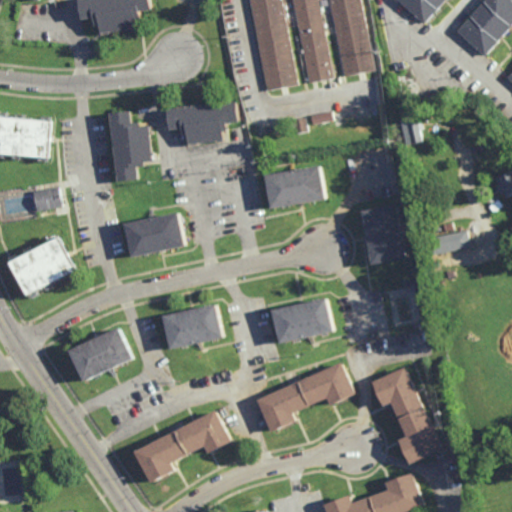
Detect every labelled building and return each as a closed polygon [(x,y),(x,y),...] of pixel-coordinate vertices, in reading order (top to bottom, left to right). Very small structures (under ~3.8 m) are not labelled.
[(146,21),(141,21),(142,29),(107,35),(105,27),(100,28),(99,19),(88,21),(85,0),(155,0),(157,11),(145,13),(146,21)] [(362,0),(376,72),(345,77),(330,0),(319,0),(335,80),(309,84),(297,12),(299,11),(296,0),(286,0),(302,86),(272,91),(255,0),(362,0)] [(450,0),(427,25),(400,0),(450,0)] [(511,31),(488,57),(461,32),(490,0),(511,0),(511,31)] [(404,83),(402,75),(409,73),(410,82),(404,83)] [(234,133),(229,133),(230,140),(220,142),(219,138),(202,140),(203,143),(194,144),(193,138),(189,139),(188,131),(176,132),(173,112),(243,103),(245,124),(233,125),(234,133)] [(11,117),(20,118),(20,114),(29,115),(28,118),(46,120),(46,117),(55,118),(54,121),(56,122),(52,156),(51,156),(50,161),(41,160),(42,156),(25,154),(24,158),(16,158),(16,154),(8,153),(7,157),(0,156),(0,125),(1,116),(3,117),(3,113),(11,114),(11,117)] [(138,125),(146,124),(146,129),(156,128),(160,157),(151,158),(151,163),(143,164),(145,177),(124,179),(116,115),(137,113),(138,125)] [(420,120),(425,120),(426,126),(422,127),(425,140),(408,143),(406,134),(414,133),(412,122),(408,123),(408,127),(405,127),(403,120),(419,117),(420,120)] [(299,135),(296,120),(306,118),(309,133),(299,135)] [(303,203),(300,204),(300,202),(278,206),(272,171),(295,167),(294,166),(322,161),(328,197),(303,201),(303,203)] [(511,194),(509,196),(506,191),(503,193),(498,184),(501,182),(498,177),(511,168),(511,194)] [(102,187),(100,173),(111,171),(113,186),(102,187)] [(40,210),(36,190),(62,185),(65,205),(40,210)] [(375,262),(365,207),(399,201),(409,256),(375,262)] [(166,251),(163,251),(162,250),(138,255),(131,220),(185,208),(193,243),(165,249),(166,251)] [(433,254),(430,236),(470,228),(474,246),(433,254)] [(61,235),(62,234),(80,269),(79,269),(81,273),(72,278),(70,274),(56,282),(58,285),(50,289),(48,286),(41,290),(42,293),(35,297),(33,293),(31,294),(13,260),(15,259),(13,257),(22,252),(23,255),(28,252),(27,251),(30,249),(29,248),(36,244),(38,247),(51,240),(50,238),(60,233),(61,235)] [(466,283),(463,273),(470,272),(472,281),(466,283)] [(407,287),(405,280),(415,278),(416,285),(407,287)] [(283,342),(275,307),(328,294),(336,329),(283,342)] [(176,348),(169,313),(224,302),(231,336),(176,348)] [(89,380),(74,348),(124,325),(139,357),(89,380)] [(333,404),(330,396),(296,412),(300,419),(275,431),(260,397),(344,359),(358,392),(333,404)] [(446,449),(413,463),(402,438),(409,435),(394,401),(387,404),(376,380),(408,365),(446,449)] [(209,453),(205,445),(202,447),(203,449),(178,463),(181,470),(158,482),(141,451),(214,413),(213,410),(217,408),(234,440),(209,453)] [(410,511),(332,511),(329,504),(356,494),(358,502),(393,489),(390,481),(415,472),(427,506),(410,511)]
